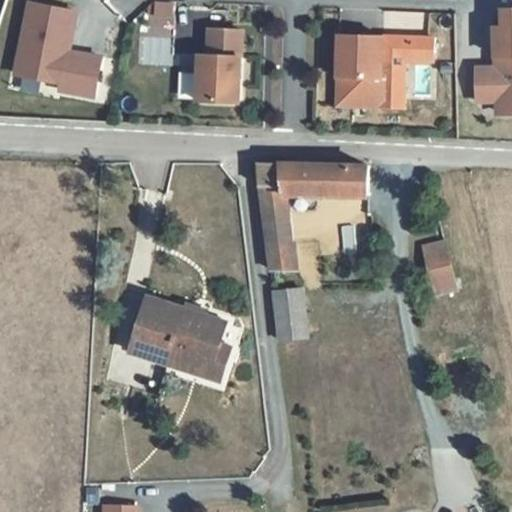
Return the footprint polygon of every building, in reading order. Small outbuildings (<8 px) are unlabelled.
[(60,39),(61,31),(68,33),(75,1),(70,0),(25,0),(13,62),(59,71),(57,78),(92,85),(100,47),(66,40),(60,39)] [(499,92),(499,104),(511,104),(511,0),(502,0),(502,18),(494,18),(495,58),(476,64),(476,91),(499,92)] [(198,44),(196,90),(237,92),(241,20),(208,19),(207,45),(198,44)] [(382,27),(338,25),(335,97),(380,98),(381,58),(382,27)] [(60,39),(66,40),(68,33),(61,31),(60,39)] [(392,59),(381,58),(380,98),(391,98),(392,59)] [(177,99),(188,99),(188,73),(177,73),(177,99)] [(257,161),(263,216),(289,214),(287,198),(364,197),(364,164),(257,161)] [(265,237),(290,235),(289,214),(263,216),(265,237)] [(445,228),(428,231),(430,244),(447,240),(445,228)] [(265,237),(269,268),(293,266),(290,235),(265,237)] [(435,266),(453,262),(447,240),(430,244),(435,266)] [(456,276),(453,262),(435,266),(438,280),(456,276)] [(210,361),(220,343),(230,318),(174,297),(160,291),(138,338),(176,354),(179,349),(210,361)] [(297,291),(275,293),(280,338),(301,336),(297,291)] [(178,360),(179,360),(217,373),(229,346),(220,343),(210,361),(179,349),(176,354),(174,356),(175,359),(178,360)]
